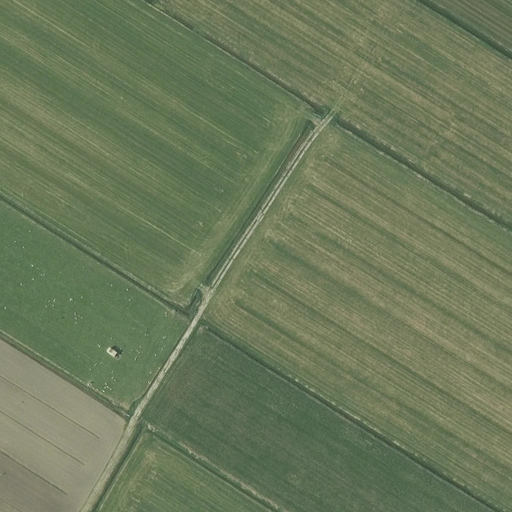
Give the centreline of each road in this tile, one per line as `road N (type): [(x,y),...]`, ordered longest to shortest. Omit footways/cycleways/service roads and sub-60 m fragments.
road 1 (track): [(84,511),(209,293),(199,285)]
road 2 (track): [(209,293),(330,116)]
